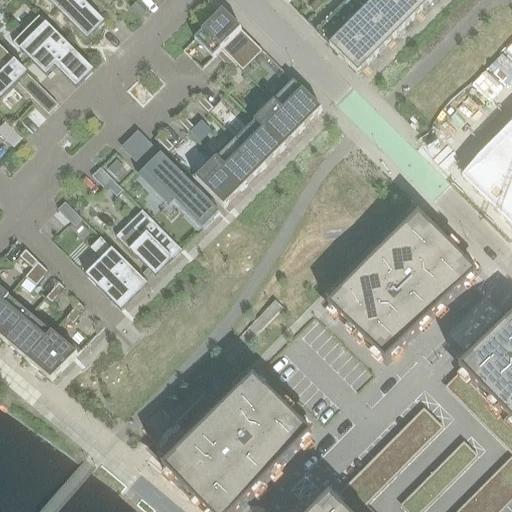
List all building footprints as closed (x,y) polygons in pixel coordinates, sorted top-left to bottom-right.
[(85,6),(78,0),(44,0),(89,44),(106,27),(85,6)] [(315,14),(323,6),(317,0),(309,8),(315,14)] [(390,0),(376,0),(366,11),(395,40),(413,22),(390,0)] [(426,0),(390,0),(413,22),(430,4),(426,0)] [(136,4),(130,10),(141,20),(147,15),(136,4)] [(366,11),(348,29),(377,58),(395,40),(366,11)] [(253,44),(224,15),(196,43),(214,61),(217,59),(222,53),(233,64),(253,44)] [(92,74),(38,20),(12,46),(45,79),(55,69),(76,90),(92,74)] [(348,29),(330,47),(329,48),(358,76),(377,58),(348,29)] [(263,54),(253,44),(233,64),(238,69),(243,74),(263,54)] [(0,101),(2,103),(18,87),(29,98),(37,89),(57,109),(59,108),(0,49),(0,101)] [(233,64),(222,53),(217,59),(233,75),(238,69),(233,64)] [(323,113),(291,82),(271,102),(303,133),(323,113)] [(214,111),(200,97),(195,102),(209,116),(214,111)] [(303,133),(271,102),(252,121),(256,125),(284,152),(303,133)] [(195,130),(181,116),(175,122),(190,136),(195,130)] [(0,136),(14,150),(22,142),(5,125),(0,130),(0,136)] [(284,152),(256,125),(237,144),(265,172),(284,152)] [(511,131),(465,179),(511,225),(511,131)] [(175,150),(161,136),(156,142),(170,156),(175,150)] [(237,144),(233,140),(214,160),(245,191),(265,172),(237,144)] [(220,216),(161,157),(144,175),(153,184),(148,189),(169,210),(174,205),(203,233),(220,216)] [(245,191),(214,160),(194,180),(225,211),(245,191)] [(65,205),(61,210),(58,212),(72,226),(79,219),(65,205)] [(182,254),(142,215),(116,241),(156,280),(182,254)] [(386,368),(477,277),(418,219),(327,310),(386,368)] [(148,289),(101,242),(90,252),(111,273),(96,289),(122,315),(148,289)] [(38,266),(26,253),(19,261),(32,273),(38,266)] [(49,277),(38,266),(32,273),(25,282),(36,292),(49,277)] [(65,292),(59,286),(45,302),(52,308),(65,292)] [(11,298),(0,288),(0,311),(8,302),(11,298)] [(8,302),(0,311),(0,340),(7,346),(31,318),(34,314),(13,296),(8,302)] [(223,355),(236,366),(292,311),(277,300),(223,355)] [(86,314),(79,306),(66,323),(73,329),(86,314)] [(52,338),(31,320),(11,344),(20,352),(16,356),(29,367),(32,362),(52,338)] [(511,322),(459,375),(511,427),(511,322)] [(81,356),(55,335),(52,338),(32,362),(42,370),(38,375),(52,386),(81,356)] [(163,475),(200,511),(242,511),(313,442),(254,384),(166,472),(163,475)]
